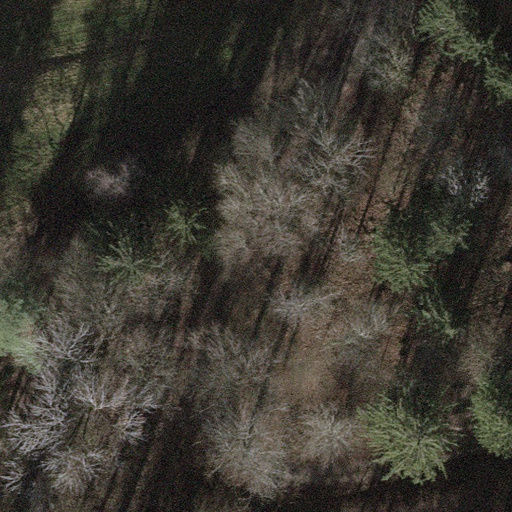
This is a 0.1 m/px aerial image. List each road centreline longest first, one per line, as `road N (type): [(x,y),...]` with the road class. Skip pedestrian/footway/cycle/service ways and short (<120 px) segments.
road 1 (track): [(511,437),(306,478),(232,447),(207,368),(216,277),(334,58),(390,0)]
road 2 (track): [(334,58),(269,66),(208,89),(0,215)]
